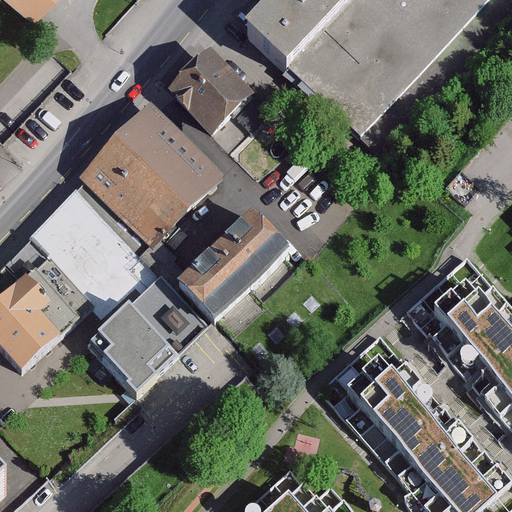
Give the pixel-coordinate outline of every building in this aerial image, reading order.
[(13,0),(38,20),(55,0),(13,0)] [(497,0),(284,0),(248,39),(361,145),(497,0)] [(254,102),(209,56),(167,98),(212,144),(254,102)] [(117,146),(72,189),(143,263),(188,220),(117,146)] [(187,286),(169,269),(160,278),(220,338),(299,259),(257,217),(187,286)] [(160,278),(101,336),(155,390),(213,332),(160,278)] [(26,291),(0,312),(0,355),(24,383),(71,344),(26,291)] [(511,340),(480,304),(448,332),(511,404),(511,340)] [(483,485),(393,382),(361,410),(450,511),(485,511),(511,489),(511,488),(498,472),(483,485)] [(221,396),(98,511),(159,511),(267,408),(244,385),(227,401),(221,396)] [(0,490),(0,507),(9,500),(0,490)] [(278,511),(298,511),(289,502),(278,511)]
